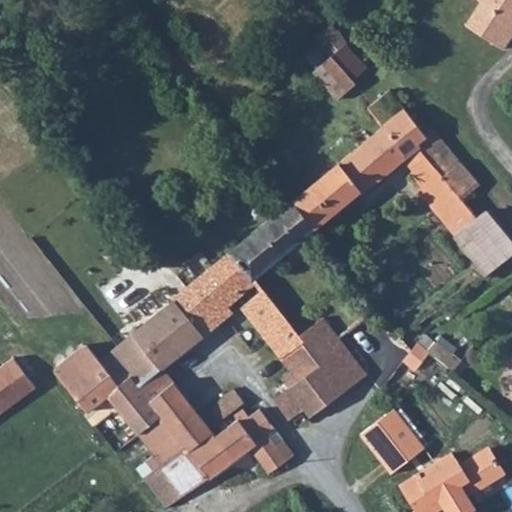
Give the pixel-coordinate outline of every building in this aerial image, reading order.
[(511,0),(472,0),(472,1),(510,23),(511,19),(511,0)] [(331,37),(351,62),(366,51),(346,26),(331,37)] [(432,187),(427,191),(462,230),(481,213),(462,191),(480,175),(434,125),(424,130),(388,87),(369,98),(365,104),(379,119),(318,167),(306,158),(294,167),(303,178),(295,186),(314,209),(319,214),(344,194),(359,182),(364,187),(404,154),(432,187)] [(359,182),(344,194),(353,202),(367,190),(364,187),(359,182)] [(295,186),(264,210),(275,224),(289,240),(312,222),(306,216),(314,209),(295,186)] [(511,227),(492,205),(481,213),(511,246),(511,227)] [(325,222),(319,214),(314,209),(306,216),(312,222),(317,228),(325,222)] [(273,253),(260,236),(275,224),(264,210),(187,272),(221,313),(233,304),(226,295),(259,268),(273,253)] [(511,250),(511,246),(481,213),(462,230),(493,264),(511,250)] [(322,234),(317,228),(312,222),(289,240),(299,253),(322,234)] [(273,253),(289,240),(275,224),(260,236),(273,253)] [(285,283),(272,268),(249,286),(270,311),(292,291),(285,283)] [(187,272),(171,284),(175,290),(206,327),(221,313),(187,272)] [(175,290),(119,335),(105,349),(100,354),(120,376),(129,370),(140,380),(165,362),(206,327),(175,290)] [(292,291),(270,311),(288,332),(309,311),(292,291)] [(302,361),(284,378),(299,394),(318,380),(325,389),(379,344),(332,291),(309,311),(288,332),(299,346),(296,351),(297,357),(302,361)] [(438,327),(423,317),(408,336),(422,348),(438,327)] [(105,349),(87,331),(54,358),(91,404),(111,388),(159,447),(151,454),(159,487),(214,446),(211,419),(242,394),(231,382),(201,406),(165,362),(140,380),(129,370),(120,376),(100,354),(105,349)] [(456,356),(463,349),(457,344),(450,352),(456,356)] [(0,412),(31,388),(28,384),(8,359),(0,365),(0,412)] [(255,454),(246,461),(269,465),(286,449),(269,428),(276,422),(279,420),(262,401),(241,436),(255,454)] [(360,435),(392,474),(430,442),(396,404),(360,435)] [(255,454),(241,436),(218,451),(214,446),(159,487),(149,494),(165,511),(177,511),(246,461),(255,454)] [(451,511),(462,511),(477,502),(470,491),(507,469),(492,445),(466,461),(459,454),(425,476),(418,470),(402,481),(418,511),(426,511),(446,503),(451,511)]
